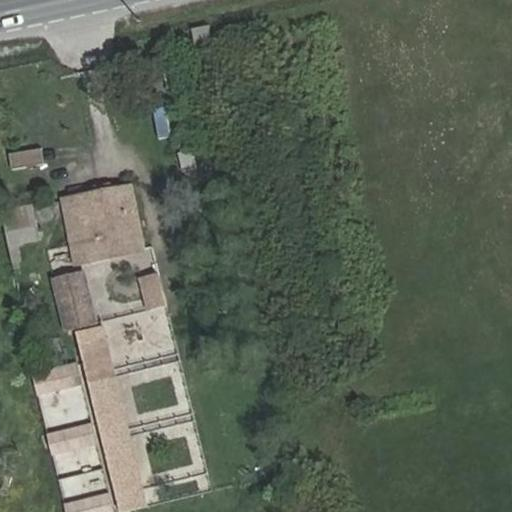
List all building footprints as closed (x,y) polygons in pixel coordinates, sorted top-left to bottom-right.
[(190,28),(192,44),(209,43),(207,26),(190,28)] [(153,109),(154,138),(168,137),(167,108),(153,109)] [(15,170),(47,166),(45,148),(13,152),(15,170)] [(181,171),(195,169),(193,149),(178,151),(181,171)] [(123,234),(125,243),(143,239),(132,190),(72,201),(81,243),(93,241),(123,234)] [(94,249),(125,243),(123,234),(93,241),(94,249)] [(52,278),(66,332),(101,323),(87,269),(52,278)] [(157,273),(138,278),(145,309),(164,305),(157,273)] [(119,372),(178,357),(166,307),(107,321),(119,372)] [(126,511),(150,507),(140,457),(135,458),(108,324),(84,329),(114,484),(121,483),(126,511)] [(40,398),(87,385),(81,360),(33,374),(40,398)] [(48,434),(54,457),(101,446),(96,422),(48,434)] [(117,511),(113,492),(67,503),(69,511),(117,511)]
